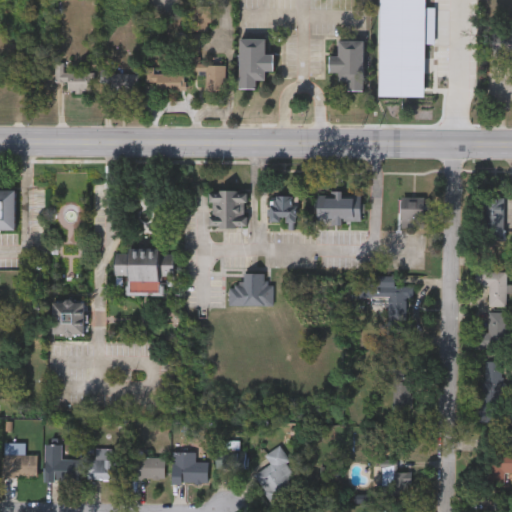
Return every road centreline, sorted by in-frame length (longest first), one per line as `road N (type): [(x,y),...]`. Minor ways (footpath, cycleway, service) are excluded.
road 1 (secondary): [(0,139),(511,146)]
road 2 (residential): [(449,145),(442,511)]
road 3 (residential): [(302,0),(302,81),(286,100),(282,143)]
